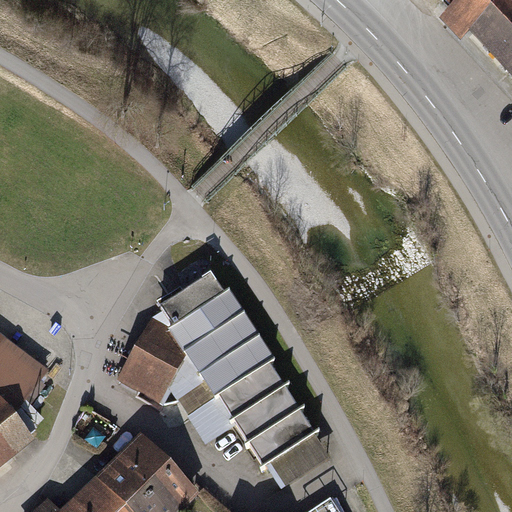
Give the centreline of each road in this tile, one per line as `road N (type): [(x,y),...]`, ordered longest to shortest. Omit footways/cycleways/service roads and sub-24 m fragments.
road 1 (track): [(0,55),(86,111),(190,204),(318,375),(387,511)]
road 2 (primary): [(511,227),(431,102),(338,0)]
road 3 (residential): [(92,305),(86,372),(53,454),(5,511)]
road 4 (residential): [(200,194),(146,261),(92,305)]
